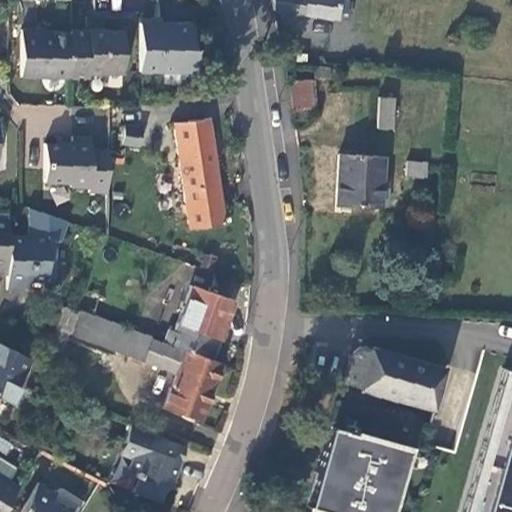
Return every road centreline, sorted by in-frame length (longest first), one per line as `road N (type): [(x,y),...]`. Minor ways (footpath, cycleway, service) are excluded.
road 1 (residential): [(238,0),(266,183),(273,319)]
road 2 (residential): [(273,319),(511,345)]
road 3 (residential): [(273,319),(235,470),(214,511)]
